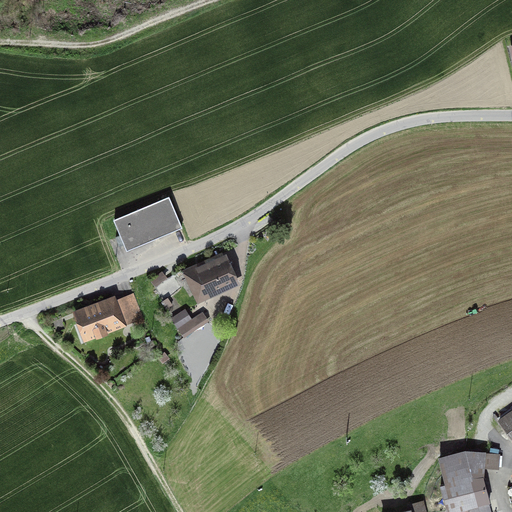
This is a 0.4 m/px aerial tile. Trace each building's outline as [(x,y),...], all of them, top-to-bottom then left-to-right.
[(182,227),(169,197),(114,220),(127,250),(182,227)] [(191,277),(195,285),(193,286),(197,296),(233,280),(229,270),(225,261),(207,269),(204,261),(187,269),(191,277)] [(107,333),(105,328),(121,322),(122,325),(135,320),(137,325),(144,322),(142,317),(141,314),(133,294),(78,315),(86,335),(95,332),(97,336),(107,333)] [(202,314),(181,329),(185,336),(207,321),(202,314)] [(511,411),(499,421),(511,437),(511,411)] [(499,455),(467,452),(440,459),(446,483),(440,485),(447,511),(489,511),(487,502),(489,502),(486,491),(487,490),(487,487),(486,486),(484,485),(484,484),(485,482),(485,480),(484,478),(482,477),(483,465),(498,466),(499,455)] [(418,511),(426,511),(426,503),(418,504),(418,511)]
